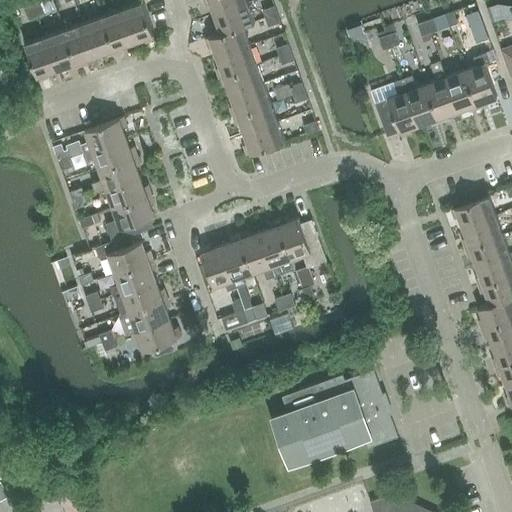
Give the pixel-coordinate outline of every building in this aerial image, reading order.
[(33,4),(38,16),(46,12),(41,0),(33,4)] [(215,14),(249,1),(248,0),(205,0),(207,5),(212,3),(215,14)] [(122,8),(134,41),(145,38),(146,42),(156,38),(142,1),(122,8)] [(207,38),(256,21),(249,1),(215,14),(219,24),(215,25),(218,33),(207,38)] [(30,19),(38,16),(33,4),(25,8),(30,19)] [(266,18),(279,13),(276,5),(264,9),(266,18)] [(124,45),(134,41),(122,8),(103,15),(117,52),(126,49),(124,45)] [(445,13),(449,25),(449,26),(458,23),(453,10),(445,13)] [(279,13),(266,18),(269,26),(281,21),(279,13)] [(108,56),(117,52),(103,15),(84,22),(96,55),(106,51),(108,56)] [(438,29),(433,17),(425,20),(430,33),(438,30),(438,29)] [(421,36),(430,33),(425,20),(417,23),(421,36)] [(218,56),(252,44),(245,25),(256,21),(207,38),(210,47),(214,46),(218,56)] [(86,59),(96,55),(84,22),(65,28),(78,66),(87,63),(86,59)] [(70,69),(78,66),(65,28),(46,35),(58,69),(68,65),(70,69)] [(392,46),(400,43),(396,31),(388,34),(392,46)] [(384,49),(392,46),(388,34),(379,37),(384,49)] [(47,73),(58,69),(46,35),(26,42),(39,80),(49,77),(47,73)] [(280,55),(292,51),(289,43),(277,47),(280,55)] [(221,77),(258,63),(252,44),(218,56),(222,66),(217,68),(221,77)] [(511,45),(503,49),(511,75),(511,45)] [(292,51),(280,55),(283,64),(295,59),(292,51)] [(466,69),(479,107),(488,104),(487,100),(498,96),(486,63),(490,61),(487,52),(474,57),(477,65),(466,69)] [(459,110),(447,76),(446,77),(440,60),(431,64),(436,80),(428,83),(441,121),(450,118),(448,114),(459,110)] [(232,94),(265,82),(258,63),(221,77),(224,86),(228,84),(232,94)] [(471,110),(479,107),(466,69),(447,76),(459,110),(469,106),(471,110)] [(441,121),(428,83),(417,87),(413,75),(404,78),(420,124),(431,120),(432,124),(441,121)] [(410,127),(420,124),(404,78),(394,81),(398,94),(376,102),(388,135),(401,131),(402,135),(412,132),(410,127)] [(294,94),(306,90),(303,81),(291,86),(294,94)] [(234,115),(272,101),(265,82),(232,94),(235,105),(231,106),(234,115)] [(306,90),(294,94),(297,102),(309,98),(306,90)] [(245,133),(279,121),(272,101),(234,115),(237,124),(242,122),(245,133)] [(84,153),(127,137),(123,127),(128,125),(124,116),(86,129),(90,140),(81,144),(82,148),(84,153)] [(305,125),(308,133),(320,129),(317,120),(305,125)] [(279,121),(245,133),(249,143),(245,145),(248,154),(286,141),(279,121)] [(100,168),(138,155),(135,146),(131,147),(127,137),(84,153),(87,161),(97,158),(100,168)] [(80,141),(68,146),(69,149),(70,151),(72,157),(84,153),(82,148),(81,144),(80,141)] [(63,144),(55,147),(57,153),(65,150),(63,144)] [(60,161),(72,157),(70,151),(69,149),(57,153),(60,161)] [(96,192),(107,188),(141,175),(137,165),(141,164),(138,155),(100,168),(104,179),(92,182),(96,192)] [(72,157),(60,161),(63,169),(75,165),(72,157)] [(114,207),(152,193),(149,184),(145,186),(141,175),(107,188),(114,207)] [(74,200),(86,195),(83,187),(71,191),(74,200)] [(112,240),(131,233),(146,228),(143,219),(155,214),(151,203),(155,202),(152,193),(114,207),(118,218),(106,223),(112,240)] [(86,195),(74,200),(76,208),(89,203),(86,195)] [(464,227),(497,215),(490,195),(452,208),(456,218),(460,216),(464,227)] [(83,227),(95,223),(93,214),(80,219),(83,227)] [(466,247),(504,234),(497,215),(464,227),(467,237),(463,238),(466,247)] [(279,220),(292,258),(303,254),(307,266),(327,259),(313,218),(302,222),(300,217),(289,221),(287,217),(279,220)] [(296,268),(292,258),(279,220),(270,223),(271,227),(261,231),(277,275),(296,268)] [(277,275),(261,231),(251,235),(249,230),(240,234),(254,271),(264,268),(268,278),(277,275)] [(116,272),(154,258),(151,250),(147,251),(143,240),(134,243),(131,233),(112,240),(95,246),(99,257),(110,253),(116,272)] [(243,275),(254,271),(240,234),(231,237),(233,241),(222,244),(237,287),(246,284),(243,275)] [(477,265),(511,253),(504,234),(466,247),(470,256),(474,255),(477,265)] [(237,287),(222,244),(212,248),(211,244),(201,247),(215,285),(226,281),(229,290),(237,287)] [(480,286),(511,274),(511,255),(511,253),(477,265),(481,275),(477,277),(480,286)] [(113,295),(115,294),(157,279),(153,269),(157,267),(154,258),(116,272),(120,283),(110,286),(113,295)] [(78,276),(81,284),(94,280),(91,271),(78,276)] [(511,295),(511,274),(480,286),(483,294),(487,293),(491,303),(511,295)] [(122,313),(168,297),(165,288),(161,289),(157,279),(115,294),(122,313)] [(311,285),(303,288),(307,300),(316,297),(311,285)] [(88,304),(101,299),(98,291),(85,295),(88,304)] [(284,295),(288,307),(296,304),(292,292),(284,295)] [(280,310),(288,307),(284,295),(276,298),(280,310)] [(511,317),(511,295),(491,303),(480,307),(484,318),(479,319),(483,328),(511,317)] [(128,333),(137,330),(171,317),(167,307),(171,306),(168,297),(122,313),(121,314),(128,333)] [(250,321),(245,309),(243,310),(240,298),(234,300),(234,301),(237,312),(223,317),(227,329),(250,321)] [(101,299),(88,304),(91,312),(104,307),(101,299)] [(245,309),(250,321),(258,318),(253,306),(245,309)] [(289,314),(271,321),(275,332),(293,325),(289,314)] [(171,317),(137,330),(144,349),(153,346),(156,356),(173,349),(170,340),(182,336),(179,326),(174,328),(171,317)] [(494,346),(511,339),(511,317),(483,328),(486,337),(490,335),(494,346)] [(102,342),(115,337),(111,329),(100,334),(102,342)] [(239,336),(228,339),(232,349),(243,345),(239,336)] [(115,337),(102,342),(105,350),(117,346),(115,337)] [(496,366),(511,360),(511,339),(494,346),(497,356),(493,358),(496,366)] [(507,384),(511,382),(511,360),(496,366),(500,375),(504,374),(507,384)] [(345,378),(343,373),(283,395),(288,411),(273,417),(290,464),(365,437),(369,446),(399,435),(374,368),(345,378)] [(437,511),(394,492),(370,501),(374,511),(437,511)]
